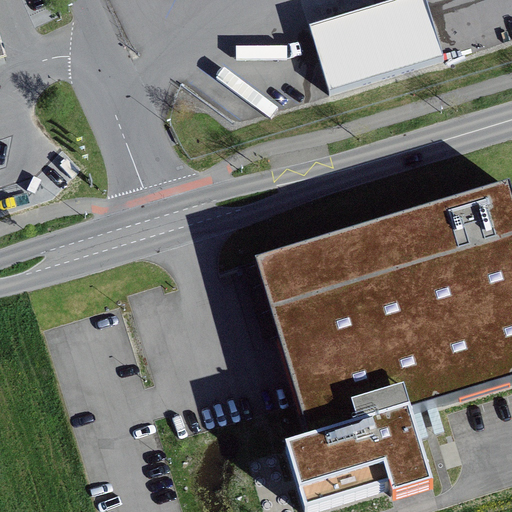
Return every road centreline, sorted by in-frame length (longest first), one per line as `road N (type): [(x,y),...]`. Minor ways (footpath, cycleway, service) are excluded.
road 1 (primary): [(159,226),(511,120)]
road 2 (residential): [(159,226),(111,103),(108,58),(85,0)]
road 3 (primary): [(0,275),(159,226)]
